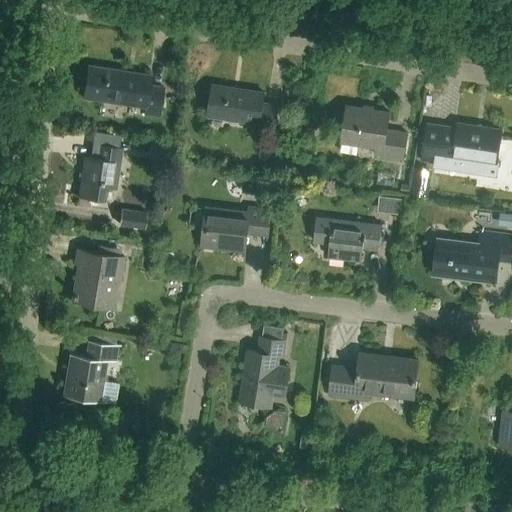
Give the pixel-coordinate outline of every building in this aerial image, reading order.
[(158,116),(163,89),(148,86),(150,75),(88,65),(82,97),(145,107),(144,114),(158,116)] [(275,131),(279,105),(263,102),(265,93),(214,84),(208,115),(259,124),(258,128),(275,131)] [(403,159),(407,133),(387,130),(390,113),(346,106),(341,141),(376,146),(375,154),(403,159)] [(429,124),(423,161),(434,162),(435,155),(451,157),(448,172),(494,179),(496,164),(501,131),(458,125),(458,128),(429,124)] [(114,190),(121,147),(97,144),(95,157),(84,155),(78,196),(102,200),(104,188),(114,190)] [(425,197),(429,172),(417,170),(413,195),(425,197)] [(380,208),(403,211),(405,196),(381,193),(380,208)] [(269,234),(272,209),(250,206),(249,213),(206,208),(202,246),(245,251),(248,232),(269,234)] [(511,213),(502,212),(501,222),(511,223),(511,213)] [(381,250),(384,226),(318,218),(315,242),(331,244),(330,257),(363,261),(364,248),(381,250)] [(511,262),(511,254),(511,235),(480,232),(479,244),(437,239),(433,273),(497,281),(499,261),(511,262)] [(117,285),(121,256),(76,249),(73,263),(77,264),(70,301),(110,308),(114,285),(117,285)] [(284,357),(286,339),(261,336),(259,351),(249,350),(241,401),(260,404),(267,414),(265,423),(283,429),(283,411),(273,410),(271,406),(273,394),(286,396),(288,382),(290,368),(278,366),(279,356),(284,357)] [(98,397),(101,380),(104,360),(116,362),(119,345),(114,344),(88,340),(86,339),(83,356),(67,353),(60,396),(97,402),(98,397)] [(414,399),(419,360),(360,352),(358,368),(333,365),(329,396),(368,401),(369,393),(414,399)] [(511,409),(504,409),(500,446),(511,447),(511,409)]
